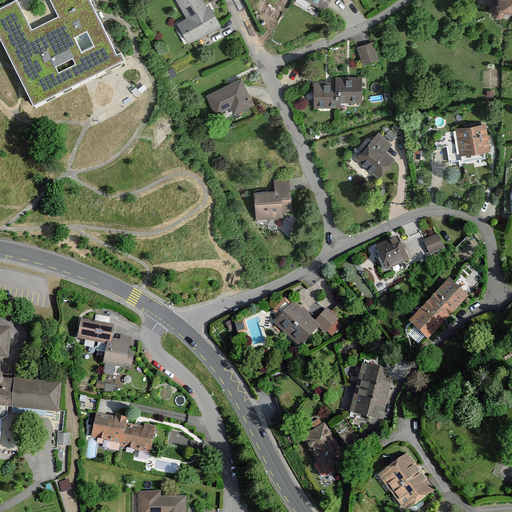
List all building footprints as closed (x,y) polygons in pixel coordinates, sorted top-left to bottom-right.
[(18,0),(15,0),(0,7),(0,36),(35,107),(127,59),(123,50),(118,52),(92,0),(51,0),(60,17),(32,28),(18,0)] [(209,0),(176,0),(184,14),(175,19),(185,39),(221,21),(209,0)] [(511,11),(511,0),(496,0),(496,2),(492,5),(489,9),(490,15),(495,18),(500,17),(501,14),(504,12),(511,11)] [(374,41),(357,47),(363,65),(380,58),(374,41)] [(241,72),(205,90),(216,111),(230,104),(234,113),(256,102),(241,72)] [(337,79),(313,79),(313,107),(339,107),(339,101),(361,101),(361,77),(337,77),(337,79)] [(488,122),(457,126),(461,153),(492,149),(488,122)] [(378,130),(354,157),(377,176),(393,157),(386,151),(393,142),(378,130)] [(276,190),(255,191),(257,216),(299,213),(296,173),(275,174),(276,190)] [(441,234),(426,241),(433,255),(448,248),(441,234)] [(399,236),(375,247),(386,270),(410,259),(399,236)] [(448,274),(413,315),(436,335),(470,294),(448,274)] [(316,321),(294,300),(275,322),(301,346),(320,325),(327,332),(338,320),(327,309),(316,321)] [(114,338),(116,325),(82,319),(78,337),(109,342),(113,343),(114,338)] [(242,320),(232,322),(235,332),(244,330),(242,320)] [(0,449),(18,451),(22,408),(56,411),(58,386),(3,381),(2,382),(1,382),(1,380),(0,378),(0,357),(6,358),(8,331),(0,330),(0,449)] [(120,339),(114,338),(113,343),(109,342),(103,373),(113,375),(115,365),(124,367),(125,364),(132,366),(135,352),(130,351),(132,337),(120,335),(120,339)] [(388,370),(363,364),(350,412),(374,418),(377,411),(385,413),(394,380),(386,378),(388,370)] [(114,384),(106,383),(105,390),(113,392),(114,384)] [(115,419),(96,415),(91,437),(121,444),(126,423),(127,417),(116,415),(115,419)] [(327,421),(301,436),(322,473),(348,458),(327,421)] [(126,423),(121,444),(121,447),(151,453),(157,426),(144,424),(144,427),(126,423)] [(406,452),(375,475),(402,511),(433,489),(406,452)] [(184,511),(184,498),(141,498),(140,511),(184,511)]
